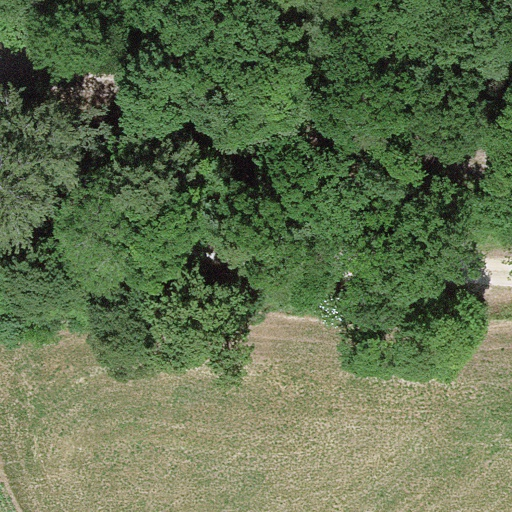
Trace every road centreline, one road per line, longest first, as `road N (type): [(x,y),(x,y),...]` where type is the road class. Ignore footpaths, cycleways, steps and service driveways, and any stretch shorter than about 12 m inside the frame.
road 1 (track): [(0,71),(511,165)]
road 2 (track): [(0,211),(336,261),(511,276)]
